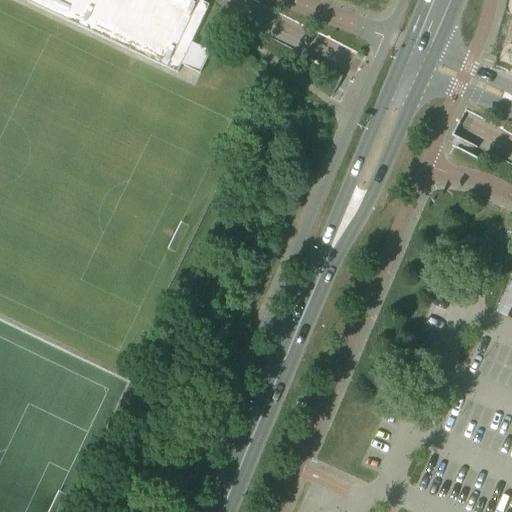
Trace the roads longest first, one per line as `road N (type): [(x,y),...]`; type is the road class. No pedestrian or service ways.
road 1 (secondary): [(403,50),(306,305)]
road 2 (secondary): [(306,305),(369,201),(429,64)]
road 3 (secondary): [(222,511),(306,305)]
